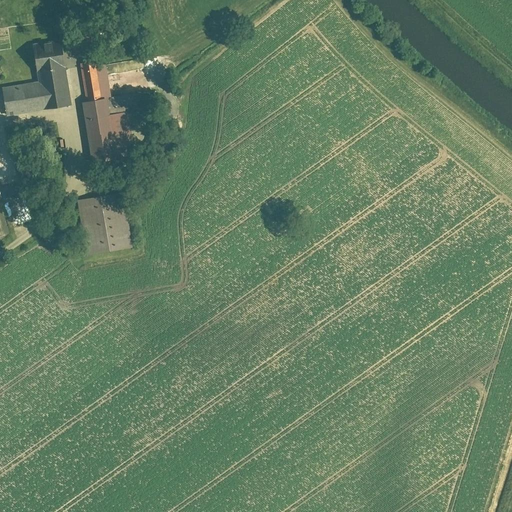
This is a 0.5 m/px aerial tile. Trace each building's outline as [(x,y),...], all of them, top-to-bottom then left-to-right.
[(80,32),(81,51),(94,50),(94,31),(80,32)] [(4,117),(69,109),(61,42),(36,45),(41,84),(1,89),(4,117)] [(80,63),(85,97),(99,95),(94,61),(80,63)] [(131,139),(129,114),(153,110),(150,92),(107,102),(87,104),(94,165),(116,162),(115,155),(131,139)] [(80,201),(86,256),(130,251),(124,196),(80,201)]
